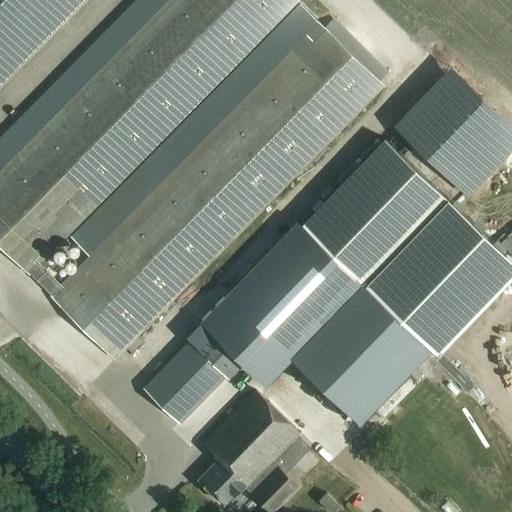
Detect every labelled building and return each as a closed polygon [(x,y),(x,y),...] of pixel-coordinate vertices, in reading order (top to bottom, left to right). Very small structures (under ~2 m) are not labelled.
[(133,0),(0,137),(0,245),(117,360),(383,87),(379,84),(324,30),(317,23),(297,4),(71,237),(90,256),(61,286),(45,271),(49,267),(43,261),(296,1),(295,0),(133,0)] [(0,0),(0,87),(86,0),(0,0)] [(428,108),(414,165),(468,179),(473,159),(464,157),(466,145),(459,143),(466,117),(428,108)] [(322,202),(314,209),(317,212),(319,211),(435,327),(507,255),(449,199),(388,140),(325,204),(322,202)] [(317,212),(221,311),(256,346),(265,355),(292,327),(376,410),(446,338),(319,211),(317,212)] [(228,375),(256,346),(221,311),(192,341),(147,388),(183,423),(228,375)] [(221,462),(201,483),(209,491),(206,493),(214,501),(217,498),(227,507),(236,497),(244,488),(269,511),(276,511),(280,508),(300,487),(287,474),(274,462),(299,436),(255,393),(204,446),(221,462)] [(467,462),(479,452),(470,441),(458,451),(467,462)] [(327,494),(319,502),(328,511),(338,511),(342,509),(327,494)]
